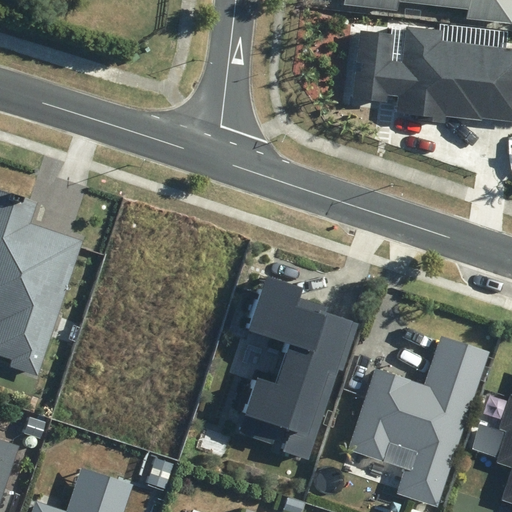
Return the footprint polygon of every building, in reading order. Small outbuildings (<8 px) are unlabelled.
[(337,0),(337,8),(389,14),(390,5),(459,13),(458,21),(504,26),(506,0),(337,0)] [(511,125),(511,51),(434,42),(435,32),(399,28),(395,64),(384,62),(387,38),(353,34),(350,59),(346,94),(345,101),(379,105),(380,98),(391,99),(389,117),(438,123),(439,117),(511,125)] [(30,206),(0,195),(0,362),(3,363),(1,371),(29,380),(74,243),(24,227),(30,206)] [(269,452),(300,462),(329,372),(335,374),(350,327),(310,315),(311,312),(281,302),(284,291),(251,281),(233,337),(273,349),(260,388),(241,382),(229,420),(237,422),(232,435),(270,448),(269,452)] [(389,496),(431,510),(481,357),(433,341),(417,389),(367,372),(340,453),(376,465),(382,448),(403,454),(389,496)] [(508,511),(511,511),(511,398),(511,400),(504,397),(492,433),(500,435),(490,467),(504,471),(493,504),(509,509),(508,511)] [(21,420),(15,438),(33,444),(39,426),(21,420)] [(0,477),(9,449),(0,445),(0,477)] [(149,462),(141,487),(159,493),(167,468),(149,462)] [(50,511),(27,504),(24,511),(117,511),(125,489),(72,471),(58,511),(50,511)] [(281,501),(277,511),(296,511),(298,507),(281,501)]
